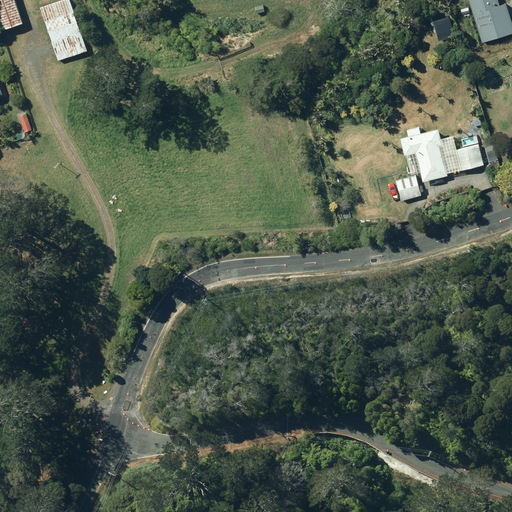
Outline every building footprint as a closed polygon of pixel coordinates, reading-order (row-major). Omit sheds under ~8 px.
[(0,0),(0,16),(4,29),(25,22),(17,0),(0,0)] [(60,0),(41,7),(60,60),(87,50),(69,0),(60,0)] [(470,0),(483,42),(511,34),(511,33),(511,11),(509,2),(502,5),(501,0),(470,0)] [(511,86),(490,93),(501,128),(511,125),(511,86)] [(27,113),(20,116),(24,126),(15,129),(18,139),(27,136),(26,132),(33,129),(27,113)] [(319,124),(322,132),(328,129),(325,121),(319,124)] [(406,154),(416,151),(423,180),(448,175),(441,145),(443,145),(439,128),(421,132),(420,126),(408,129),(410,135),(401,137),(406,154)] [(455,149),(460,170),(483,164),(477,143),(455,149)] [(397,180),(402,200),(421,195),(416,175),(397,180)]
